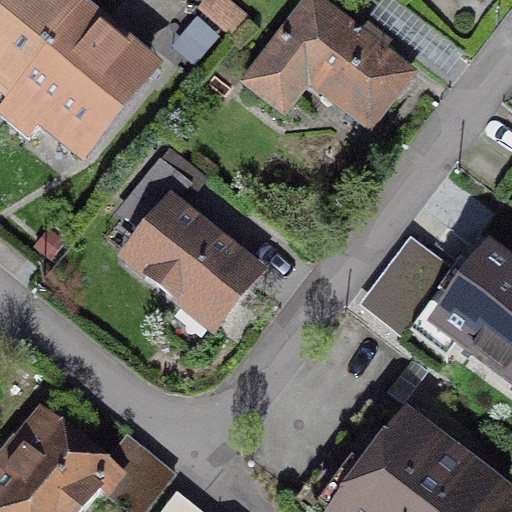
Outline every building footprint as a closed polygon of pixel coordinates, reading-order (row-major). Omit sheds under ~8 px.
[(0,0),(0,105),(73,21),(48,0),(0,0)] [(421,89),(306,3),(234,100),(280,135),(308,97),(377,148),(421,89)] [(73,21),(0,105),(0,134),(31,161),(42,147),(81,180),(156,92),(73,21)] [(172,155),(122,212),(139,226),(174,185),(189,198),(203,182),(172,155)] [(262,285),(167,212),(117,276),(212,349),(262,285)] [(511,248),(507,245),(467,299),(511,331),(511,248)] [(511,511),(511,484),(391,402),(316,511),(511,511)] [(96,511),(118,483),(40,426),(0,480),(0,511),(96,511)] [(222,511),(176,479),(151,511),(222,511)]
